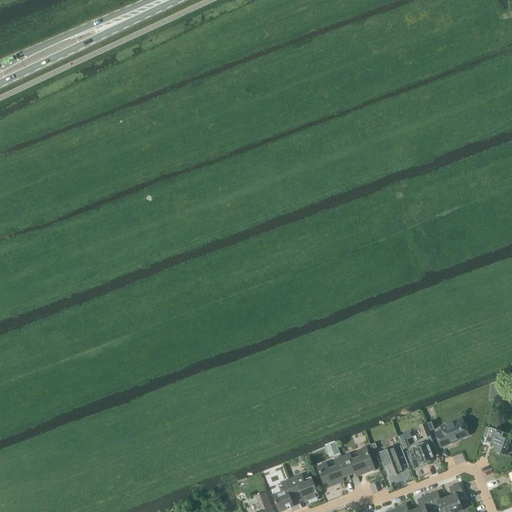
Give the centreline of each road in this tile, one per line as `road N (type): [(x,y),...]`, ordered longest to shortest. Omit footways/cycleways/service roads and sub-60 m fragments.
road 1 (residential): [(493,511),(480,475),(460,470),(384,500),(360,496),(320,511)]
road 2 (secondary): [(0,84),(166,0)]
road 3 (secondary): [(163,0),(0,64)]
